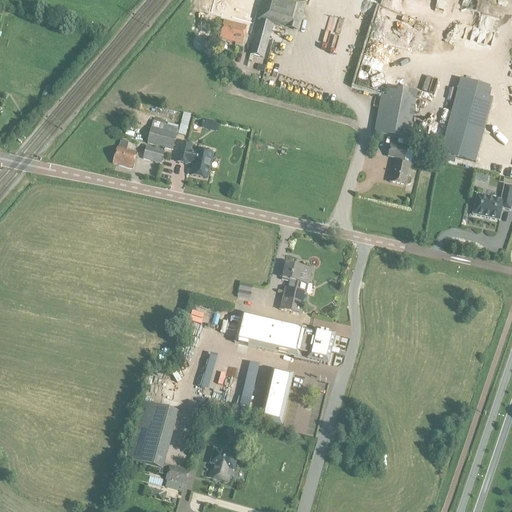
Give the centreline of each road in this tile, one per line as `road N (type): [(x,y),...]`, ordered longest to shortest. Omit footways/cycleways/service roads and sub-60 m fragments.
road 1 (residential): [(366,239),(0,158)]
road 2 (unclassified): [(304,511),(356,338),(351,292),(366,239)]
road 3 (tertiary): [(511,355),(460,511)]
road 4 (unclassified): [(510,273),(366,239)]
